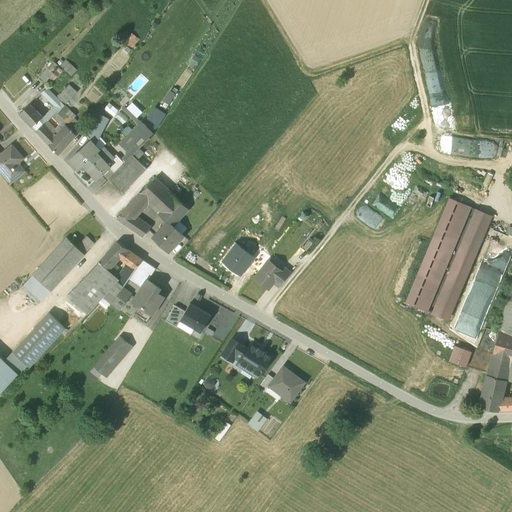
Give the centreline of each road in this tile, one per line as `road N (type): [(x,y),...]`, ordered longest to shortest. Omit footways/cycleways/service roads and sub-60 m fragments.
road 1 (residential): [(511,417),(446,417),(408,402),(176,271),(116,230),(0,99)]
road 2 (track): [(424,0),(411,41),(308,75),(260,0)]
road 3 (track): [(411,41),(423,114),(319,243)]
